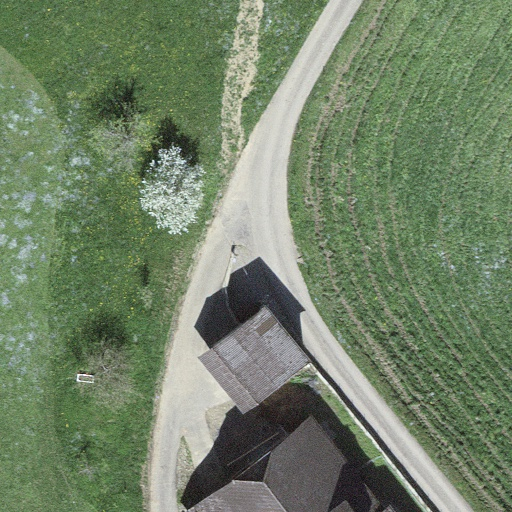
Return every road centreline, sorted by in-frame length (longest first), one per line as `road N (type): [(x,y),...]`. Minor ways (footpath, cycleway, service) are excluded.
road 1 (track): [(452,511),(315,331),(282,273),(249,176),(346,0)]
road 2 (track): [(249,176),(216,241),(182,372),(210,467)]
road 3 (track): [(182,372),(163,476),(167,511)]
